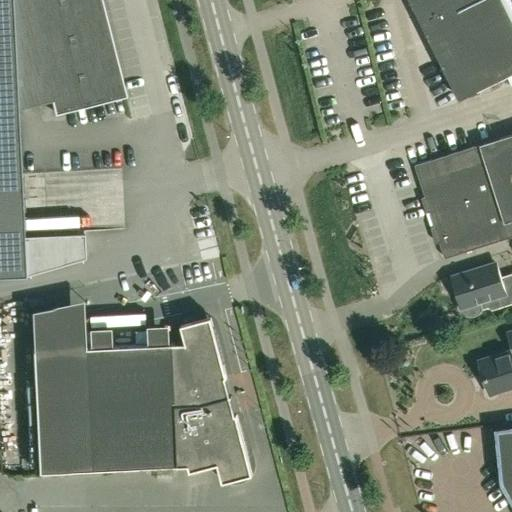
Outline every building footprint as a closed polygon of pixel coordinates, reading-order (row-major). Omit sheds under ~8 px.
[(0,0),(0,275),(25,275),(85,257),(84,232),(23,235),(18,109),(51,100),(54,110),(125,91),(102,0),(0,0)] [(511,0),(411,0),(460,98),(511,72),(511,0)] [(511,133),(415,164),(444,257),(511,235),(511,133)] [(495,262),(452,275),(459,296),(457,301),(458,306),(461,311),(464,314),(469,316),(475,315),(479,312),(483,308),(488,306),(492,309),(501,306),(511,303),(511,302),(511,272),(500,276),(495,262)] [(223,481),(253,474),(211,316),(181,324),(186,342),(32,350),(38,472),(189,464),(191,471),(218,463),(223,481)] [(511,329),(507,331),(511,345),(511,348),(479,359),(490,392),(511,384),(511,329)] [(511,428),(499,431),(504,481),(511,495),(511,428)]
